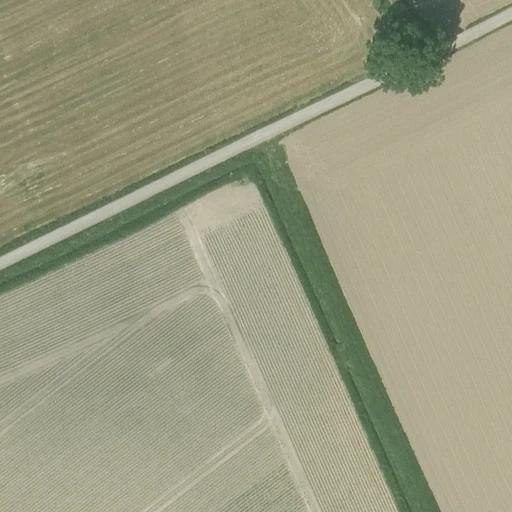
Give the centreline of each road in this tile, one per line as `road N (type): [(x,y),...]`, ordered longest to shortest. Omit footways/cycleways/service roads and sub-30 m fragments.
road 1 (track): [(434,52),(0,263)]
road 2 (track): [(511,14),(434,52),(389,0)]
